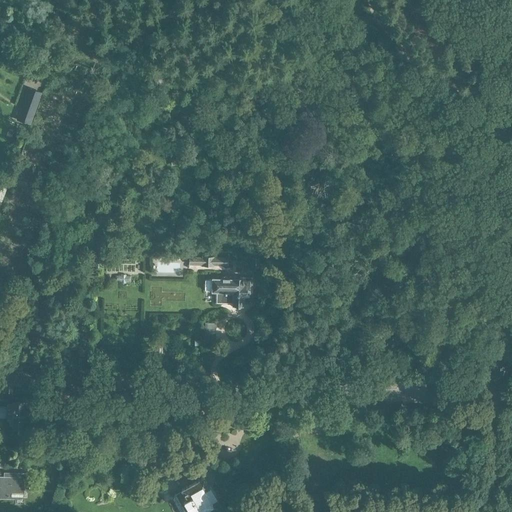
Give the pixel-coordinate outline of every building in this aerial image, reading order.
[(166,148),(170,167),(183,167),(193,172),(196,180),(193,189),(188,195),(195,197),(200,182),(199,172),(193,164),(175,160),(173,150),(166,148)] [(212,266),(212,257),(202,257),(202,266),(212,266)] [(244,286),(242,285),(243,279),(212,278),(211,292),(217,292),(218,304),(242,305),(242,295),(244,295),(244,286)] [(7,419),(13,419),(12,426),(23,427),(23,419),(25,420),(25,410),(25,409),(23,409),(23,402),(13,402),(13,404),(7,404),(7,409),(4,409),(5,406),(0,406),(0,416),(4,416),(4,412),(7,412),(7,419)] [(234,427),(246,429),(250,406),(238,404),(234,427)] [(0,495),(24,496),(24,484),(28,484),(29,472),(11,472),(11,476),(0,475),(0,495)] [(191,483),(181,489),(186,498),(183,500),(183,501),(189,511),(190,511),(193,510),(194,511),(216,511),(215,510),(221,506),(215,497),(216,497),(210,486),(204,476),(202,476),(194,481),(195,483),(191,485),(191,483)]
